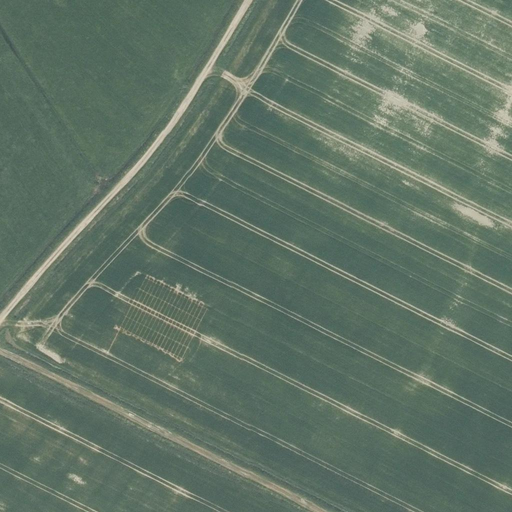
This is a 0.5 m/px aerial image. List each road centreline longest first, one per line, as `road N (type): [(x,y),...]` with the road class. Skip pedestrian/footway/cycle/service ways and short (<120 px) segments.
road 1 (unclassified): [(236,0),(128,171),(0,307)]
road 2 (track): [(0,347),(314,511)]
